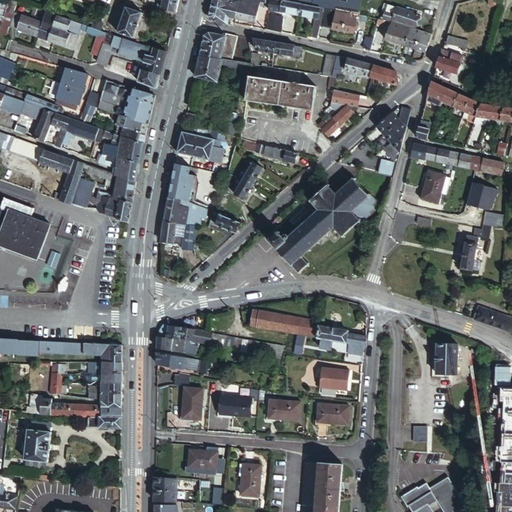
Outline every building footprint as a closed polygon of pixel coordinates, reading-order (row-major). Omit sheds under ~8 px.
[(19,0),(18,0),(9,0),(0,27),(0,32),(7,35),(19,0)] [(163,0),(162,5),(177,10),(178,0),(163,0)] [(231,0),(213,0),(210,15),(213,19),(226,22),(228,14),(231,0)] [(231,0),(228,14),(230,15),(236,16),(239,0),(231,0)] [(239,0),(236,16),(256,20),(260,3),(260,0),(239,0)] [(272,0),(271,6),(271,8),(279,10),(281,0),(272,0)] [(281,0),(279,10),(299,14),(301,2),(287,0),(281,0)] [(337,0),(311,0),(310,4),(323,6),(336,8),(337,0)] [(348,0),(337,0),(336,8),(347,10),(348,0)] [(348,0),(347,10),(357,12),(359,2),(348,0)] [(312,17),(309,36),(317,38),(320,24),(323,6),(310,4),(301,2),(299,14),(312,17)] [(412,26),(414,27),(419,12),(402,7),(388,3),(386,9),(384,17),(392,19),(395,20),(401,22),(412,26)] [(486,9),(498,13),(500,7),(487,4),(486,9)] [(143,10),(139,9),(126,6),(120,32),(136,36),(143,10)] [(356,17),(357,12),(347,10),(336,8),(323,6),(320,24),(354,31),(356,17)] [(34,15),(30,14),(29,16),(22,14),(23,12),(17,10),(12,25),(28,31),(34,15)] [(59,15),(54,13),(48,11),(45,17),(57,21),(59,15)] [(270,13),(266,27),(275,28),(281,30),(284,16),(270,13)] [(34,15),(28,31),(31,32),(39,35),(44,21),(45,19),(34,15)] [(55,25),(59,27),(61,20),(69,23),(71,19),(59,15),(57,21),(55,25)] [(92,26),(103,30),(106,22),(98,19),(93,17),(91,20),(93,21),(92,26)] [(395,42),(401,22),(395,20),(392,19),(384,17),(381,17),(381,20),(391,22),(386,38),(394,42),(395,42)] [(80,27),(82,28),(84,23),(71,19),(69,23),(68,29),(59,27),(54,40),(73,47),(80,27)] [(61,20),(59,27),(68,29),(69,23),(61,20)] [(44,21),(39,35),(50,39),(55,25),(44,21)] [(405,45),(412,26),(401,22),(395,42),(405,45)] [(84,23),(82,28),(86,29),(85,31),(96,35),(91,52),(98,55),(106,31),(103,30),(92,26),(84,23)] [(50,39),(54,40),(59,27),(55,25),(50,39)] [(415,49),(421,29),(414,27),(412,26),(405,45),(415,49)] [(415,49),(425,52),(432,33),(421,29),(415,49)] [(138,80),(156,87),(158,73),(160,73),(166,49),(134,41),(107,31),(97,60),(106,63),(112,45),(119,47),(118,52),(144,60),(138,80)] [(234,46),(238,33),(225,31),(224,34),(223,43),(234,46)] [(210,32),(205,34),(201,54),(220,58),(223,43),(224,34),(210,32)] [(365,35),(362,47),(370,49),(372,36),(365,35)] [(466,46),(468,39),(449,35),(447,41),(466,46)] [(485,38),(473,35),(470,45),(483,49),(485,38)] [(262,49),(264,38),(254,37),(256,49),(262,49)] [(273,51),(276,40),(264,38),(262,49),(273,51)] [(294,44),(294,43),(276,40),(273,51),(292,54),(294,44)] [(223,43),(220,58),(224,58),(230,59),(234,46),(223,43)] [(465,56),(443,49),(438,66),(449,69),(459,72),(465,56)] [(236,60),(251,62),(251,59),(251,55),(238,53),(236,60)] [(327,53),(322,73),(331,74),(336,54),(327,53)] [(339,75),(344,55),(336,53),(336,54),(331,74),(337,75),(339,75)] [(220,58),(201,54),(196,76),(218,80),(222,63),(224,58),(220,58)] [(0,55),(0,80),(2,81),(1,83),(7,85),(15,61),(0,55)] [(352,70),(355,58),(347,56),(344,68),(352,70)] [(361,72),(363,61),(355,58),(352,70),(357,71),(361,72)] [(230,59),(229,65),(228,70),(239,73),(240,69),(244,70),(245,69),(247,69),(248,68),(249,66),(251,62),(236,60),(230,59)] [(371,75),(374,63),(363,61),(361,72),(371,75)] [(240,69),(239,73),(251,75),(254,63),(251,62),(249,66),(248,68),(247,69),(245,69),(244,70),(240,69)] [(371,75),(398,84),(396,71),(374,63),(371,75)] [(449,69),(438,66),(435,75),(446,81),(449,69)] [(67,68),(63,83),(59,95),(62,95),(61,98),(63,98),(62,101),(65,102),(66,99),(77,103),(79,103),(87,74),(67,68)] [(337,75),(331,74),(328,85),(335,87),(335,79),(336,79),(337,75)] [(316,88),(251,75),(247,99),(312,111),(316,88)] [(335,79),(335,87),(334,89),(342,90),(343,80),(336,79),(335,79)] [(127,109),(132,88),(106,80),(101,95),(102,95),(101,101),(127,109)] [(444,99),(449,88),(433,81),(430,93),(444,99)] [(51,96),(58,98),(59,97),(59,95),(63,83),(56,82),(51,96)] [(360,84),(359,92),(366,93),(368,86),(360,84)] [(0,91),(4,93),(23,100),(33,104),(39,106),(44,108),(54,112),(62,115),(64,108),(0,85),(0,91)] [(125,114),(148,122),(155,94),(132,88),(127,109),(125,114)] [(467,109),(471,98),(449,88),(444,99),(446,100),(466,109),(467,109)] [(342,90),(334,89),(333,101),(348,105),(351,105),(357,106),(359,92),(348,91),(342,90)] [(95,105),(123,114),(125,114),(127,109),(101,101),(102,95),(101,95),(90,91),(86,102),(95,105)] [(0,105),(19,113),(23,100),(4,93),(0,104),(0,105)] [(442,105),(444,99),(430,93),(428,99),(442,105)] [(63,98),(61,98),(59,97),(58,98),(57,103),(75,109),(77,103),(66,99),(65,102),(62,101),(63,98)] [(477,114),(482,102),(471,98),(467,109),(471,111),(477,114)] [(19,113),(13,129),(22,133),(33,104),(23,100),(19,113)] [(335,117),(341,124),(352,113),(354,111),(350,107),(351,105),(348,105),(333,101),(331,104),(331,105),(336,110),(332,114),(335,117)] [(83,111),(92,114),(95,105),(86,102),(83,111)] [(477,114),(475,121),(486,123),(487,123),(489,116),(490,116),(492,104),(482,102),(477,114)] [(487,123),(486,123),(499,126),(501,119),(501,117),(502,116),(504,106),(492,104),(490,116),(489,116),(487,123)] [(336,110),(331,105),(328,108),(325,111),(329,116),(332,114),(336,110)] [(403,121),(407,126),(412,108),(403,106),(400,118),(403,121)] [(511,107),(504,106),(502,116),(501,117),(511,119),(511,107)] [(34,137),(44,140),(51,123),(54,112),(44,108),(43,111),(34,137)] [(82,115),(80,121),(89,124),(92,114),(83,111),(82,115)] [(400,118),(394,111),(377,126),(388,137),(403,121),(400,118)] [(477,114),(471,111),(468,117),(468,118),(475,121),(477,114)] [(61,126),(66,128),(69,117),(62,115),(54,112),(51,123),(61,126)] [(197,114),(187,112),(186,116),(185,121),(195,123),(197,114)] [(127,125),(146,131),(147,125),(148,122),(125,114),(123,114),(120,123),(127,125)] [(332,114),(329,116),(325,119),(329,123),(335,117),(332,114)] [(74,133),(94,139),(98,127),(89,124),(80,121),(69,117),(66,128),(64,134),(61,142),(65,144),(68,136),(73,137),(74,133)] [(231,117),(227,133),(238,136),(239,136),(243,119),(231,117)] [(329,123),(324,128),(329,134),(341,124),(335,117),(329,123)] [(329,123),(325,119),(320,124),(323,128),(324,128),(329,123)] [(388,137),(400,151),(407,126),(403,121),(388,137)] [(220,131),(184,122),(178,151),(210,159),(221,161),(224,149),(219,147),(221,140),(224,141),(226,133),(220,131)] [(123,135),(144,142),(146,131),(127,125),(123,135)] [(430,128),(421,126),(418,136),(427,138),(430,128)] [(98,127),(94,139),(102,142),(104,135),(106,129),(98,127)] [(122,146),(141,152),(144,142),(123,135),(106,129),(104,135),(114,139),(113,143),(122,146)] [(54,144),(60,146),(61,142),(64,134),(59,132),(54,144)] [(3,144),(0,142),(0,145),(9,148),(14,136),(11,134),(6,133),(3,144)] [(44,149),(45,147),(42,146),(14,136),(9,148),(40,159),(44,149)] [(267,143),(247,138),(245,147),(265,152),(267,143)] [(122,146),(113,143),(108,141),(104,152),(120,155),(122,146)] [(498,153),(506,154),(509,142),(501,141),(498,153)] [(267,143),(265,152),(264,154),(274,156),(277,146),(267,143)] [(430,147),(416,143),(412,156),(428,159),(430,147)] [(361,152),(356,145),(346,155),(351,161),(361,152)] [(120,155),(139,161),(141,152),(122,146),(120,155)] [(277,146),(274,156),(294,162),(298,151),(277,146)] [(430,147),(428,159),(438,161),(441,149),(434,148),(430,147)] [(49,164),(53,153),(44,149),(40,159),(39,161),(49,164)] [(441,149),(438,161),(450,163),(452,151),(441,149)] [(452,151),(450,163),(460,166),(463,153),(453,151),(452,151)] [(59,168),(63,156),(53,153),(49,164),(59,168)] [(98,161),(117,167),(118,163),(115,162),(108,159),(109,155),(104,153),(103,153),(100,155),(98,161)] [(463,153),(460,166),(472,168),(475,155),(472,155),(463,153)] [(392,168),(395,169),(399,156),(394,154),(390,167),(392,168)] [(115,162),(118,163),(119,158),(109,155),(108,159),(115,162)] [(119,173),(136,179),(137,174),(139,161),(120,155),(119,158),(118,163),(117,167),(116,173),(119,173)] [(475,155),(472,168),(483,170),(486,158),(475,155)] [(59,168),(69,171),(72,160),(63,156),(59,168)] [(60,198),(70,202),(73,193),(79,174),(82,165),(83,161),(73,158),(72,160),(69,171),(62,193),(60,198)] [(486,158),(483,170),(495,173),(498,161),(492,159),(486,158)] [(382,168),(383,161),(374,159),(372,166),(382,168)] [(246,173),(252,163),(247,160),(241,170),(246,173)] [(506,162),(498,161),(495,173),(504,175),(506,162)] [(190,165),(175,162),(169,196),(182,198),(186,199),(190,201),(195,203),(199,181),(197,174),(188,172),(190,165)] [(248,179),(253,182),(262,168),(253,162),(252,163),(246,173),(244,177),(248,179)] [(96,166),(90,164),(89,167),(88,170),(112,178),(111,182),(117,184),(119,173),(116,173),(96,166)] [(439,201),(446,175),(429,171),(422,196),(439,201)] [(117,185),(134,191),(136,179),(119,173),(117,184),(117,185)] [(80,196),(78,204),(87,207),(95,180),(83,176),(79,174),(73,193),(80,196)] [(244,177),(241,180),(234,192),(244,198),(253,182),(248,179),(244,177)] [(257,241),(258,242),(258,241),(262,245),(264,248),(263,249),(265,251),(266,249),(269,254),(270,255),(269,256),(273,260),(274,259),(278,264),(278,265),(279,266),(280,265),(282,267),(283,268),(286,271),(285,272),(286,274),(288,272),(289,273),(290,272),(290,271),(290,270),(295,266),(296,267),(297,266),(296,264),(297,264),(295,261),(294,262),(291,259),(292,258),(291,256),(298,250),(299,252),(301,250),(300,249),(305,244),(307,243),(309,245),(308,247),(309,248),(311,247),(312,248),(313,247),(312,245),(319,240),(320,241),(322,240),(320,238),(328,232),(331,235),(329,237),(331,238),(333,236),(334,238),(336,237),(336,236),(335,235),(349,223),(350,224),(348,225),(350,226),(351,225),(352,226),(353,225),(352,224),(359,218),(360,219),(361,217),(360,216),(370,208),(371,209),(372,208),(371,207),(372,206),(371,204),(369,206),(358,194),(357,194),(356,195),(344,181),(345,180),(345,179),(344,178),(342,179),(341,178),(339,179),(340,181),(334,186),(333,185),(330,187),(331,188),(326,192),(325,192),(324,193),(318,186),(319,185),(318,183),(316,184),(315,183),(314,185),(315,186),(300,198),(299,197),(297,199),(298,200),(296,202),(298,203),(299,202),(305,209),(304,211),(300,215),(299,214),(296,216),(297,217),(291,222),(290,221),(289,223),(290,224),(283,230),(282,229),(280,230),(281,232),(277,235),(276,234),(272,234),(271,235),(270,233),(271,232),(269,231),(268,231),(267,229),(265,231),(266,232),(260,237),(259,237),(258,238),(259,239),(257,241)] [(474,181),(468,203),(489,209),(493,208),(496,197),(497,197),(499,188),(474,181)] [(115,196),(132,202),(134,191),(117,185),(116,187),(115,196)] [(55,190),(53,196),(60,198),(62,193),(55,190)] [(98,208),(100,211),(124,219),(130,220),(132,202),(115,196),(100,192),(97,201),(100,202),(98,208)] [(73,193),(70,202),(78,204),(80,196),(73,193)] [(182,198),(169,196),(164,219),(197,224),(200,225),(201,217),(207,218),(209,208),(195,203),(190,201),(186,199),(182,198)] [(0,248),(32,260),(45,227),(25,220),(28,211),(0,200),(0,248)] [(224,208),(223,213),(237,218),(239,213),(224,208)] [(214,210),(210,222),(215,224),(219,213),(214,210)] [(499,213),(487,211),(481,240),(489,241),(492,225),(497,226),(497,224),(499,213)] [(215,224),(235,232),(240,220),(219,213),(215,224)] [(431,225),(433,218),(419,215),(417,222),(431,225)] [(197,224),(164,219),(161,241),(184,243),(185,235),(187,235),(195,236),(197,224)] [(475,229),(474,236),(479,237),(481,238),(483,230),(475,229)] [(195,236),(187,235),(186,247),(193,248),(195,236)] [(475,257),(478,241),(479,237),(474,236),(467,235),(461,266),(472,268),(473,267),(479,269),(481,258),(475,257)] [(38,258),(51,265),(59,250),(45,243),(38,258)] [(511,316),(482,303),(477,316),(509,331),(511,331),(511,316)] [(307,333),(318,335),(320,324),(321,319),(255,308),(252,323),(299,332),(307,333)] [(160,334),(159,335),(186,338),(194,339),(195,329),(195,328),(164,324),(162,326),(161,330),(160,334)] [(320,324),(318,335),(324,337),(336,339),(347,341),(349,332),(349,329),(320,324)] [(195,329),(194,339),(210,342),(212,332),(195,329)] [(285,345),(212,332),(210,342),(210,344),(210,347),(246,353),(247,352),(282,358),(285,345)] [(299,332),(296,351),(304,352),(307,333),(299,332)] [(350,341),(365,344),(368,344),(368,335),(349,332),(347,341),(350,341)] [(159,335),(158,347),(184,351),(185,348),(187,348),(188,345),(186,344),(186,338),(159,335)] [(336,339),(324,337),(322,347),(334,349),(336,339)] [(0,353),(40,356),(40,353),(41,341),(28,340),(0,338),(0,353)] [(336,339),(334,349),(349,351),(350,341),(347,341),(336,339)] [(123,361),(123,345),(41,341),(40,353),(85,355),(85,354),(98,355),(98,353),(111,354),(111,360),(123,361)] [(349,351),(364,353),(365,344),(350,341),(349,351)] [(459,342),(438,342),(438,372),(459,372),(459,342)] [(158,351),(158,364),(184,368),(184,367),(186,356),(186,355),(158,351)] [(201,358),(186,355),(184,367),(199,370),(201,358)] [(207,366),(209,360),(201,358),(199,370),(199,371),(206,373),(207,366)] [(282,358),(280,369),(290,371),(292,360),(282,358)] [(64,371),(64,361),(52,360),(52,365),(52,370),(64,371)] [(103,372),(103,360),(95,360),(90,360),(90,371),(93,371),(94,372),(103,372)] [(103,372),(123,372),(123,361),(111,360),(103,360),(103,372)] [(324,365),(322,386),(349,388),(352,368),(324,365)] [(103,381),(123,381),(123,372),(103,372),(94,372),(93,371),(93,379),(103,379),(103,381)] [(103,392),(123,393),(123,381),(103,381),(103,383),(103,392)] [(90,391),(103,392),(103,383),(91,382),(90,391)] [(55,384),(55,392),(63,392),(63,384),(55,384)] [(205,387),(187,386),(184,416),(202,418),(205,387)] [(106,405),(123,405),(123,401),(123,393),(103,392),(103,398),(103,400),(103,405),(106,405)] [(41,412),(43,398),(43,396),(33,394),(31,406),(29,406),(28,410),(41,412)] [(254,398),(222,396),(221,412),(252,415),(254,398)] [(43,398),(41,412),(51,413),(52,404),(52,399),(43,398)] [(302,401),(272,399),(271,416),(301,419),(302,401)] [(352,405),(322,403),(320,420),(350,423),(352,405)] [(52,404),(51,413),(72,415),(71,404),(52,404)] [(83,405),(82,415),(88,414),(92,415),(93,415),(93,405),(83,405)] [(93,415),(101,415),(106,415),(106,405),(103,405),(93,405),(93,415)] [(106,415),(123,415),(123,405),(106,405),(106,415)] [(92,415),(88,414),(88,425),(101,426),(101,420),(93,420),(91,418),(92,415)] [(101,420),(101,426),(122,427),(123,415),(106,415),(101,415),(101,420)] [(415,424),(414,439),(428,440),(428,424),(415,424)] [(49,459),(53,429),(30,426),(26,457),(49,459)] [(192,449),(191,466),(201,468),(217,469),(219,451),(192,449)] [(479,479),(480,490),(486,490),(486,480),(486,477),(487,459),(481,459),(479,475),(479,479)] [(317,511),(318,505),(322,462),(307,461),(303,511),(317,511)] [(322,461),(322,462),(318,505),(340,507),(344,463),(322,461)] [(264,463),(246,462),(243,493),(261,494),(264,463)] [(19,488),(21,475),(7,473),(7,486),(19,488)] [(410,488),(401,494),(407,504),(409,503),(412,510),(408,511),(453,511),(466,505),(448,475),(430,486),(427,480),(417,486),(419,489),(413,492),(410,488)] [(179,477),(157,476),(156,488),(179,489),(179,477)] [(0,503),(17,505),(19,493),(4,491),(4,483),(0,482),(0,503)] [(179,489),(156,488),(156,500),(179,502),(179,489)]
